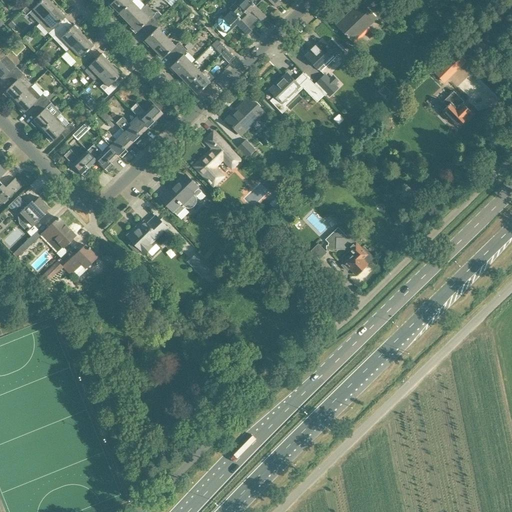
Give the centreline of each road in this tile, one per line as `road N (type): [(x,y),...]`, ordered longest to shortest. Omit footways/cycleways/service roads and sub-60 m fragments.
road 1 (unclassified): [(139,511),(511,154)]
road 2 (primary): [(511,191),(191,511)]
road 3 (primary): [(224,511),(511,226)]
road 4 (unclassified): [(279,511),(511,289)]
road 5 (residential): [(0,119),(90,205),(190,117)]
road 6 (residential): [(190,117),(311,0)]
road 7 (residential): [(190,117),(76,0)]
